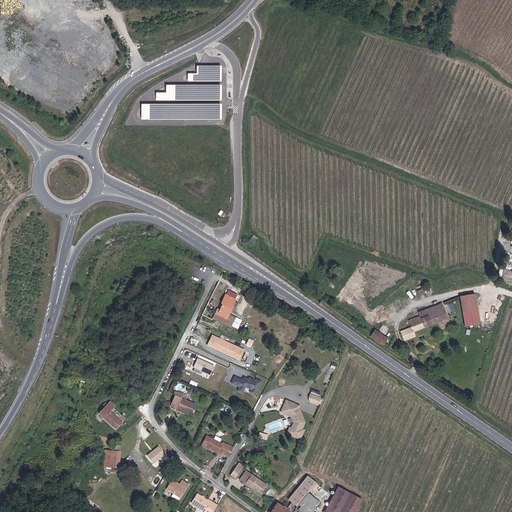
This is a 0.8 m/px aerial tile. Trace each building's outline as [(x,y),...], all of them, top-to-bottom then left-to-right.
[(155,92),(155,99),(176,99),(176,84),(165,84),(165,92),(155,92)] [(227,290),(224,294),(212,319),(231,328),(237,318),(227,314),(238,295),(227,290)] [(479,322),(471,295),(458,299),(466,326),(479,322)] [(430,309),(416,314),(418,318),(406,323),(410,329),(398,336),(402,344),(413,338),(411,333),(439,321),(441,325),(448,322),(438,303),(436,304),(437,307),(431,310),(430,309)] [(374,328),(369,334),(383,344),(387,338),(374,328)] [(243,350),(211,335),(206,345),(238,360),(243,350)] [(196,358),(193,368),(211,374),(215,364),(196,358)] [(241,379),(233,375),(230,383),(237,386),(235,390),(243,393),(245,388),(249,390),(249,392),(254,395),(261,381),(254,378),(253,380),(247,376),(246,378),(242,376),(241,379)] [(320,399),(308,394),(306,400),(318,404),(320,399)] [(195,404),(174,395),(168,407),(189,416),(195,404)] [(285,399),(279,412),(290,418),(291,423),(290,427),(287,427),(285,434),(300,440),(304,430),(302,428),(305,423),(298,410),(300,406),(285,399)] [(115,406),(109,400),(99,409),(97,414),(115,429),(121,422),(109,410),(115,406)] [(228,456),(232,446),(221,441),(220,444),(218,443),(219,438),(213,436),(211,440),(205,435),(201,446),(208,449),(208,451),(216,454),(217,452),(228,456)] [(146,454),(153,463),(166,453),(160,444),(146,454)] [(122,452),(106,450),(105,467),(121,469),(122,452)] [(243,466),(237,463),(229,475),(233,479),(241,469),(243,466)] [(244,471),(238,480),(261,496),(267,486),(244,471)] [(315,484),(306,476),(285,500),(293,507),(306,493),(315,484)] [(171,479),(165,489),(179,498),(188,485),(181,480),(178,484),(171,479)] [(354,511),(361,501),(335,486),(322,511),(354,511)] [(196,492),(191,500),(204,508),(203,510),(206,511),(211,511),(216,505),(196,492)] [(293,507),(298,511),(312,511),(320,503),(306,493),(293,507)] [(286,511),(287,510),(275,502),(268,511),(286,511)]
